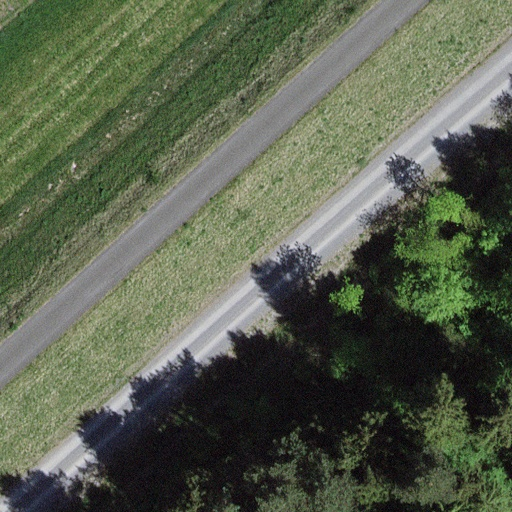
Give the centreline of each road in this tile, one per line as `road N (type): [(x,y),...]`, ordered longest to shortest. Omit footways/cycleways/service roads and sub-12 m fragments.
road 1 (track): [(30,511),(511,71)]
road 2 (track): [(411,0),(0,372)]
